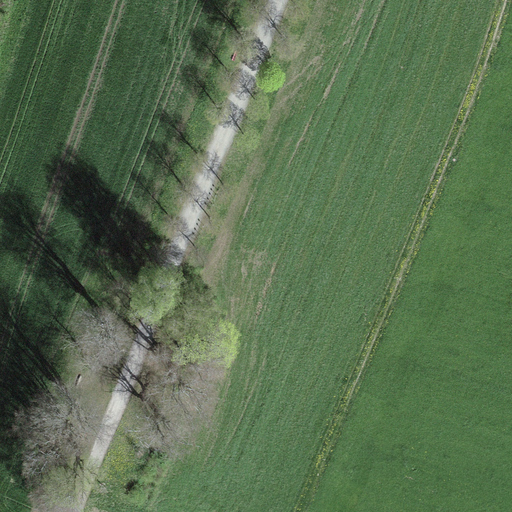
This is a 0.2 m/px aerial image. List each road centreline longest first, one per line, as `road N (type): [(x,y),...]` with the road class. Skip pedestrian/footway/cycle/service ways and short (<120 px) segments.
road 1 (track): [(300,511),(503,0)]
road 2 (track): [(275,0),(171,267),(89,511)]
